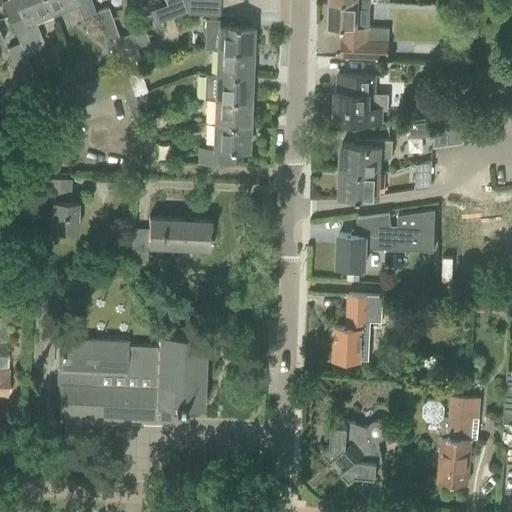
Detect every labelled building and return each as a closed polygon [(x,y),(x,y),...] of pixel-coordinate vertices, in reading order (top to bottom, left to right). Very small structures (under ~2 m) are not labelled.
[(14,0),(17,6),(4,11),(19,44),(21,49),(31,45),(29,41),(33,40),(37,29),(35,23),(51,16),(44,0),(14,0)] [(44,0),(51,16),(76,6),(82,20),(94,15),(97,14),(96,13),(90,0),(44,0)] [(165,0),(171,16),(184,12),(179,0),(165,0)] [(185,13),(192,13),(192,1),(218,2),(218,0),(179,0),(184,12),(185,13)] [(357,2),(329,0),(327,27),(341,27),(341,38),(340,38),(339,58),(387,60),(388,28),(356,26),(357,2)] [(192,1),(192,13),(217,14),(218,14),(218,2),(192,1)] [(97,14),(94,15),(104,40),(104,42),(106,42),(106,40),(111,38),(112,40),(118,37),(108,8),(96,13),(97,14)] [(251,26),(217,24),(218,21),(205,20),(204,49),(216,50),(217,49),(250,50),(251,26)] [(112,40),(115,48),(122,67),(140,60),(130,33),(118,37),(112,40)] [(104,42),(104,40),(102,41),(106,52),(115,48),(112,40),(111,38),(106,40),(106,42),(104,42)] [(21,49),(19,44),(6,50),(22,87),(35,81),(21,49)] [(217,49),(216,50),(216,74),(249,75),(250,50),(217,49)] [(510,88),(511,66),(490,65),(489,86),(510,88)] [(122,67),(114,70),(121,87),(129,84),(126,76),(125,74),(122,67)] [(114,70),(100,75),(107,94),(121,89),(121,87),(114,70)] [(202,73),(201,99),(214,99),(248,100),(249,76),(215,74),(202,73)] [(373,76),(357,75),(337,74),(336,91),(334,91),(333,119),(367,121),(367,117),(380,118),(380,108),(367,107),(368,93),(372,93),(373,76)] [(100,75),(86,81),(93,99),(107,94),(100,75)] [(93,100),(85,81),(72,86),(79,105),(93,100)] [(129,84),(121,87),(121,89),(127,104),(135,101),(129,84)] [(72,86),(58,91),(65,111),(79,105),(72,86)] [(57,91),(43,97),(48,111),(50,115),(64,110),(57,91)] [(248,100),(214,99),(213,123),(247,125),(248,100)] [(135,101),(127,104),(133,121),(141,118),(135,101)] [(463,115),(448,117),(447,144),(462,142),(463,115)] [(434,119),(432,146),(447,144),(448,117),(434,119)] [(141,118),(133,121),(139,138),(148,135),(141,118)] [(406,125),(406,137),(409,137),(415,136),(432,135),(433,120),(415,123),(409,124),(406,125)] [(198,147),(197,164),(233,165),(234,149),(246,150),(247,125),(213,123),(212,147),(198,147)] [(148,136),(140,139),(146,156),(154,153),(148,136)] [(367,144),(362,143),(342,143),(341,169),(377,170),(377,156),(391,157),(392,139),(368,138),(367,144)] [(414,186),(414,189),(428,186),(430,186),(431,159),(414,164),(414,186)] [(377,170),(341,169),(340,195),(356,196),(356,197),(360,197),(360,195),(376,196),(377,170)] [(70,178),(48,177),(47,190),(51,200),(50,230),(75,231),(76,201),(69,200),(70,178)] [(496,200),(495,200),(501,241),(502,241),(502,240),(511,238),(511,198),(496,201),(496,200)] [(474,203),(479,244),(480,244),(480,243),(501,240),(501,241),(495,200),(495,201),(474,204),(474,203)] [(452,216),(449,216),(451,234),(454,233),(456,248),(458,248),(458,246),(479,243),(479,244),(474,203),(473,204),(452,207),(452,206),(450,206),(452,216)] [(363,267),(364,249),(433,252),(434,209),(397,214),(396,226),(390,226),(389,212),(356,217),(358,229),(351,231),(351,234),(338,233),(337,266),(363,267)] [(148,217),(147,231),(130,230),(129,262),(146,263),(147,245),(209,247),(210,219),(148,217)] [(452,281),(452,278),(453,257),(442,256),(441,281),(452,281)] [(455,266),(455,278),(463,278),(463,266),(455,266)] [(496,268),(495,280),(503,280),(504,268),(496,268)] [(504,268),(503,280),(511,280),(511,268),(504,268)] [(334,339),(333,358),(359,359),(368,360),(369,321),(381,321),(382,295),(348,293),(346,326),(334,326),(334,331),(334,332),(334,338),(333,338),(334,339)] [(34,295),(34,307),(54,308),(54,296),(34,295)] [(476,300),(476,309),(507,310),(507,302),(476,300)] [(34,307),(33,324),(53,325),(54,308),(34,307)] [(60,342),(58,396),(57,416),(170,421),(171,405),(202,406),(205,334),(157,332),(156,351),(128,350),(128,345),(60,342)] [(0,393),(5,394),(8,357),(8,356),(0,355),(0,393)] [(448,361),(447,377),(462,378),(463,362),(448,361)] [(511,366),(507,366),(502,422),(511,423),(511,366)] [(422,404),(421,414),(426,420),(434,421),(435,421),(441,426),(438,461),(436,481),(467,483),(471,438),(477,438),(478,418),(480,398),(450,395),(448,416),(443,416),(443,405),(439,400),(428,399),(422,404)] [(368,422),(366,426),(347,420),(345,425),(330,424),(329,444),(322,450),(330,459),(333,457),(343,468),(340,470),(348,480),(354,474),(375,476),(376,461),(381,460),(378,440),(382,437),(385,433),(385,427),(383,423),(378,420),(373,420),(368,422)]
